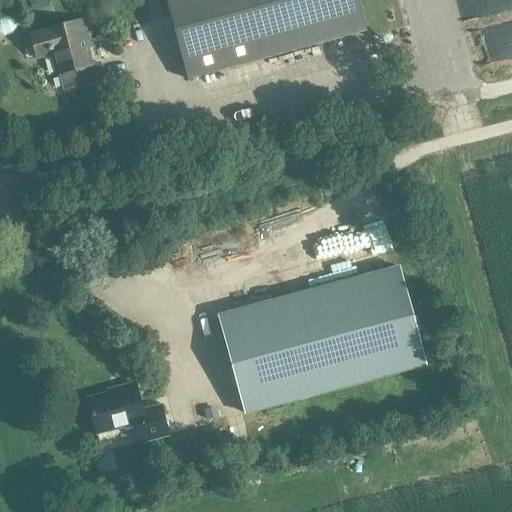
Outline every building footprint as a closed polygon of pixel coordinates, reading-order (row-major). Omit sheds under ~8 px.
[(27,0),(31,10),(48,7),(45,0),(27,0)] [(165,0),(187,80),(366,31),(357,0),(165,0)] [(507,0),(477,0),(480,9),(508,2),(507,0)] [(63,90),(104,79),(99,63),(91,65),(84,38),(87,38),(83,20),(30,35),(36,55),(53,51),(59,75),(63,90)] [(507,48),(511,47),(511,24),(502,27),(507,48)] [(245,414),(424,366),(398,268),(219,316),(245,414)] [(140,442),(168,435),(160,407),(142,412),(135,384),(116,389),(117,394),(88,402),(97,435),(135,424),(140,442)]
